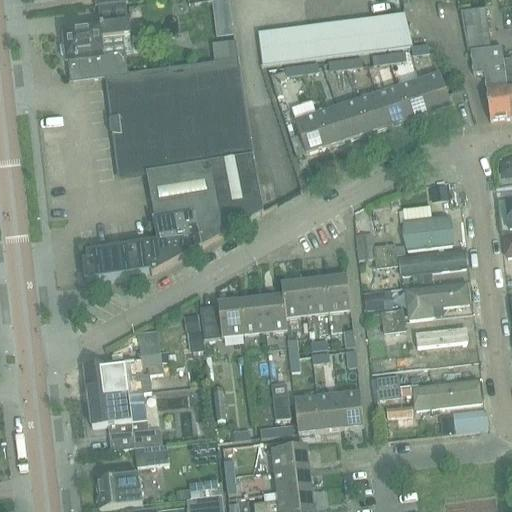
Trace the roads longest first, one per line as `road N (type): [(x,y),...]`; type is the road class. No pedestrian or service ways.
road 1 (residential): [(33,387),(81,345),(406,167),(466,145)]
road 2 (residential): [(33,387),(0,90)]
road 3 (residential): [(466,145),(504,440)]
road 4 (residential): [(380,511),(381,472),(489,458),(504,440)]
road 5 (residential): [(47,511),(33,387)]
